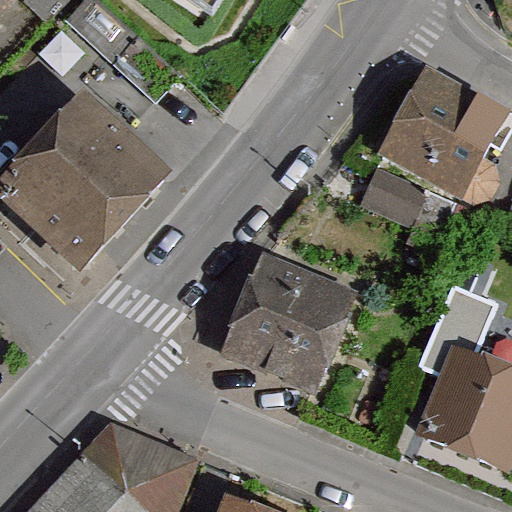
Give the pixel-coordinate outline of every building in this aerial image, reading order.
[(0,0),(0,15),(14,0),(0,0)] [(32,0),(42,9),(54,21),(74,0),(32,0)] [(93,0),(75,21),(162,100),(184,75),(101,0),(93,0)] [(200,0),(217,11),(224,0),(200,0)] [(507,118),(429,74),(387,147),(379,165),(432,189),(438,179),(464,194),(477,201),(491,199),(500,182),(492,162),(484,158),(507,118)] [(87,98),(6,187),(89,263),(171,173),(87,98)] [(379,165),(373,176),(366,192),(452,232),(455,226),(476,236),(482,220),(461,210),(463,203),(432,189),(379,165)] [(317,387),(355,299),(270,263),(232,350),(317,387)] [(431,433),(508,465),(511,454),(511,375),(464,356),(431,433)] [(144,511),(80,456),(30,511),(144,511)]
